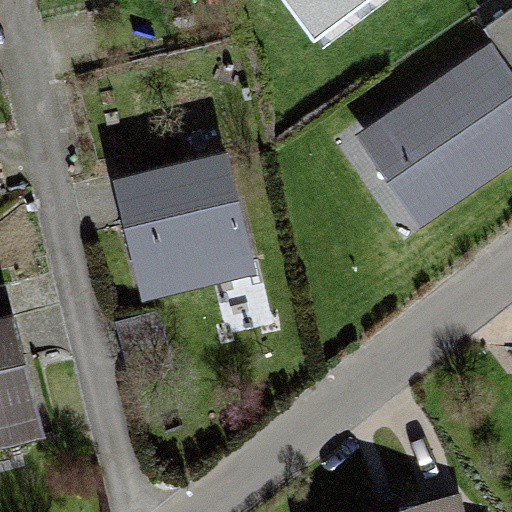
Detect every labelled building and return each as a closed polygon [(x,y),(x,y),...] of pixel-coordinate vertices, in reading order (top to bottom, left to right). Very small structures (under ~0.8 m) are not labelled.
[(294,0),(335,53),(405,0),(294,0)] [(511,14),(336,131),(409,241),(511,173),(511,14)] [(226,153),(124,176),(150,288),(252,265),(226,153)] [(16,317),(0,320),(0,441),(43,431),(16,317)] [(466,511),(465,501),(398,511),(466,511)]
